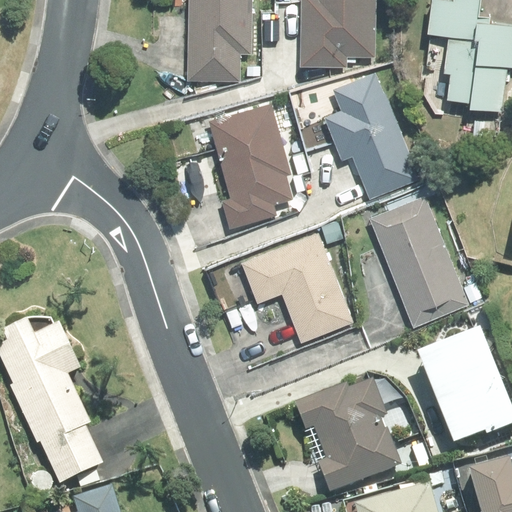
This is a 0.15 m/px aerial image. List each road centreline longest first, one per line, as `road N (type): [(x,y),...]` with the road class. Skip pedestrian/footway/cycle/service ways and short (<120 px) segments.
road 1 (residential): [(238,511),(125,218),(35,148)]
road 2 (residential): [(35,148),(54,104),(73,0)]
